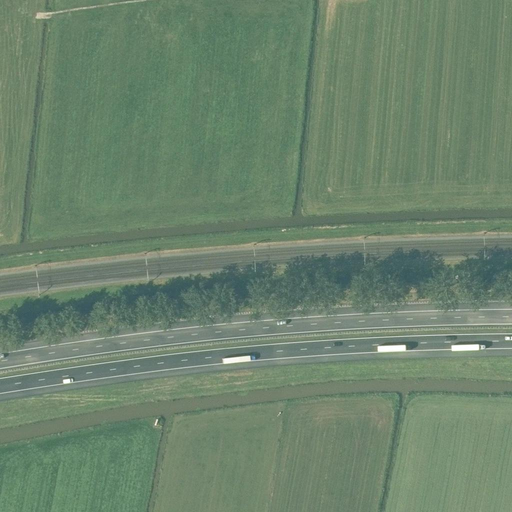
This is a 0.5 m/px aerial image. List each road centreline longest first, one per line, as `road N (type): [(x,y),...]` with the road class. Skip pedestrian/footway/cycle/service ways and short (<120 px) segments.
road 1 (motorway): [(0,387),(221,355),(511,340)]
road 2 (motorway): [(511,318),(220,331),(0,362)]
